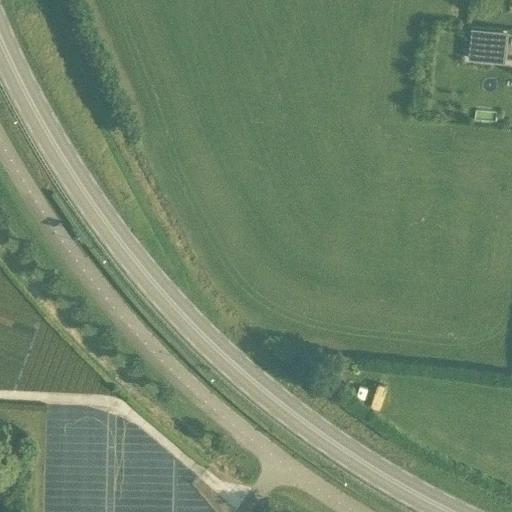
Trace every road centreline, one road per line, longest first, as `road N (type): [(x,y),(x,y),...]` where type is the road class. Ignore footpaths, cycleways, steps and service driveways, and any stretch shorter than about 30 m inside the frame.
road 1 (primary): [(447,511),(345,454),(244,378),(187,321),(120,243),(0,41)]
road 2 (unclassified): [(352,511),(277,464),(244,511)]
